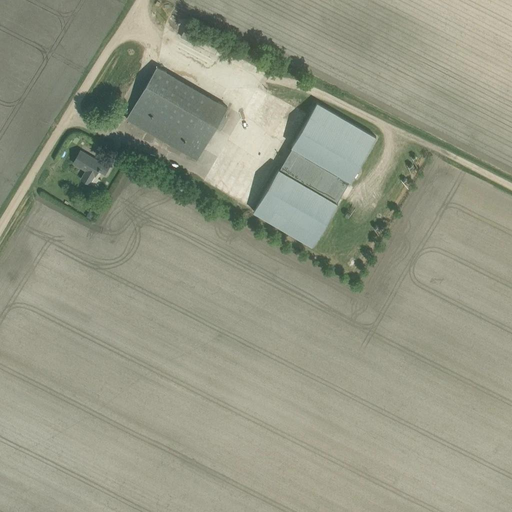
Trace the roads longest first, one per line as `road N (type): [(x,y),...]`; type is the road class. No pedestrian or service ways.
road 1 (track): [(131,19),(236,67),(340,98),(511,184)]
road 2 (track): [(0,233),(143,0)]
